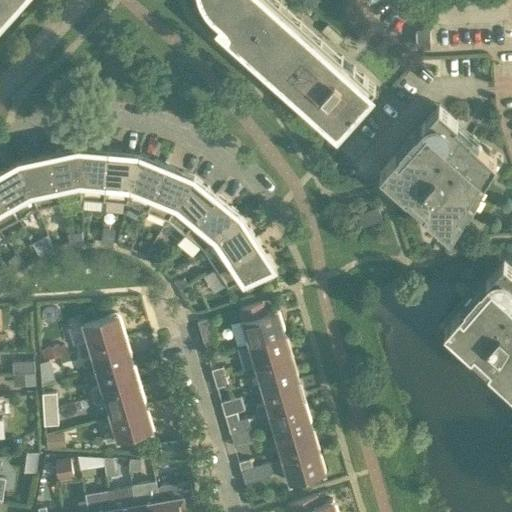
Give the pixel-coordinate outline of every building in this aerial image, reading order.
[(0,0),(0,16),(14,0),(0,0)] [(206,0),(207,1),(209,4),(214,10),(224,19),(220,24),(306,101),(337,128),(375,85),(352,65),(347,61),(279,0),(206,0)] [(416,28),(416,46),(430,46),(429,28),(416,28)] [(380,169),(450,233),(496,159),(455,122),(458,119),(439,103),(380,169)] [(81,197),(78,146),(49,152),(59,201),(81,197)] [(104,199),(108,149),(78,146),(81,197),(104,199)] [(126,201),(138,151),(108,149),(104,199),(126,201)] [(138,151),(126,201),(147,209),(166,163),(138,151)] [(19,159),(37,206),(59,201),(49,152),(19,159)] [(37,206),(19,159),(0,169),(0,185),(18,217),(37,206)] [(166,163),(147,209),(168,218),(193,174),(166,163)] [(193,174),(168,218),(185,232),(217,193),(193,174)] [(0,227),(18,217),(0,185),(0,227)] [(202,246),(240,212),(217,193),(185,232),(202,246)] [(361,224),(382,217),(377,204),(357,211),(361,224)] [(240,212),(202,246),(215,265),(256,238),(240,212)] [(115,228),(104,227),(102,241),(113,242),(115,228)] [(82,240),(82,230),(67,232),(69,242),(82,240)] [(273,263),(256,238),(215,265),(227,284),(255,271),(261,277),(266,278),(270,277),(274,273),(275,268),(273,263)] [(8,261),(15,269),(23,262),(15,254),(8,261)] [(444,324),(511,385),(511,265),(503,258),(466,300),(459,307),(444,324)] [(175,278),(173,279),(179,287),(187,281),(184,276),(175,278)] [(262,299),(240,306),(250,342),(284,332),(277,308),(265,311),(262,299)] [(76,342),(78,349),(124,336),(117,312),(83,322),(88,337),(76,342)] [(203,340),(214,337),(208,316),(197,320),(203,340)] [(284,332),(250,342),(257,365),(291,355),(284,332)] [(97,369),(131,359),(124,336),(78,349),(80,356),(93,355),(97,369)] [(44,347),(48,358),(62,354),(62,353),(68,351),(65,343),(59,345),(59,343),(44,347)] [(244,344),(236,346),(241,367),(249,365),(244,344)] [(247,376),(259,373),(263,388),(297,378),(291,355),(257,365),(245,368),(247,376)] [(13,372),(25,372),(36,371),(35,358),(12,360),(13,372)] [(41,372),(52,369),(49,359),(40,362),(41,372)] [(92,395),(138,382),(131,359),(97,369),(101,383),(90,388),(92,395)] [(222,365),(211,368),(214,377),(225,374),(222,365)] [(36,383),(36,371),(25,372),(25,384),(36,383)] [(217,386),(228,383),(225,374),(214,377),(217,386)] [(304,401),(297,378),(263,388),(267,401),(256,405),(258,415),(270,411),(304,401)] [(145,405),(138,382),(92,395),(73,401),(77,411),(91,407),(94,402),(107,401),(111,415),(145,405)] [(42,391),(43,410),(57,406),(56,391),(42,391)] [(239,420),(236,410),(244,408),(240,395),(221,400),(228,423),(239,420)] [(304,401),(270,411),(277,434),(311,424),(304,401)] [(152,428),(145,405),(111,415),(115,429),(103,434),(106,441),(118,438),(152,428)] [(58,423),(57,406),(43,410),(44,424),(58,423)] [(250,426),(248,417),(239,420),(228,423),(234,446),(253,440),(248,427),(250,426)] [(311,424),(277,434),(283,457),(317,447),(311,424)] [(47,433),(48,445),(61,445),(60,432),(47,433)] [(324,470),(317,447),(283,457),(272,461),(274,468),(286,465),(290,480),(324,470)] [(104,466),(103,456),(85,459),(86,469),(104,466)] [(75,473),(72,457),(56,460),(59,476),(75,473)] [(250,457),(239,460),(241,470),(253,466),(250,457)] [(132,486),(136,511),(160,511),(158,499),(144,501),(140,489),(138,477),(131,479),(132,485),(132,486)] [(190,480),(180,482),(172,483),(168,483),(161,484),(156,487),(158,499),(160,511),(185,511),(185,506),(194,504),(190,480)] [(108,490),(111,511),(136,511),(132,486),(108,490)] [(84,492),(85,498),(87,511),(111,511),(108,490),(108,488),(84,492)] [(289,511),(291,511),(299,510),(299,511),(336,511),(332,497),(322,501),(319,491),(286,502),(289,511)] [(87,511),(85,498),(78,500),(78,511),(87,511)]
